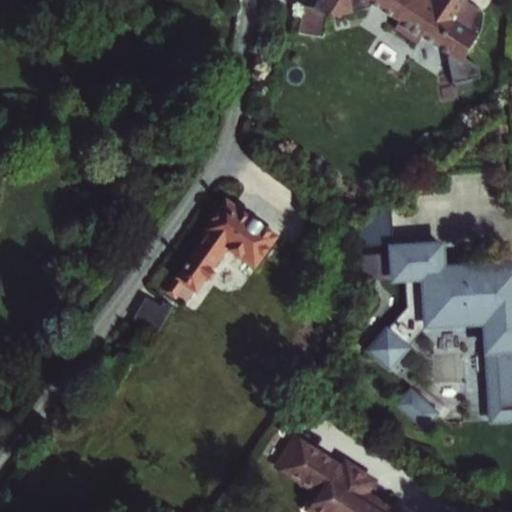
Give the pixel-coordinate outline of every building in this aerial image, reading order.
[(283,0),(281,16),(306,20),(309,1),(315,0),(373,0),(382,5),(381,14),(397,25),(404,20),(422,32),(438,8),(461,23),(466,13),(465,0),(283,0)] [(276,234),(223,200),(204,232),(207,234),(169,294),(177,299),(186,285),(199,293),(227,248),(256,266),(276,234)] [(391,210),(360,215),(365,242),(395,236),(391,210)] [(396,309),(355,350),(376,368),(414,329),(422,329),(422,324),(475,324),(475,426),(511,425),(511,307),(502,308),(502,277),(434,278),(434,250),(386,250),(386,280),(396,280),(396,309)] [(355,255),(355,280),(380,280),(380,255),(355,255)] [(144,325),(168,340),(184,314),(175,309),(173,313),(157,304),(144,325)] [(397,387),(379,405),(408,431),(426,414),(397,387)] [(392,511),(381,505),(379,509),(372,504),(374,501),(359,492),(368,478),(340,461),(337,467),(294,440),(277,466),(305,484),(307,481),(316,486),(302,507),(310,511),(392,511)]
